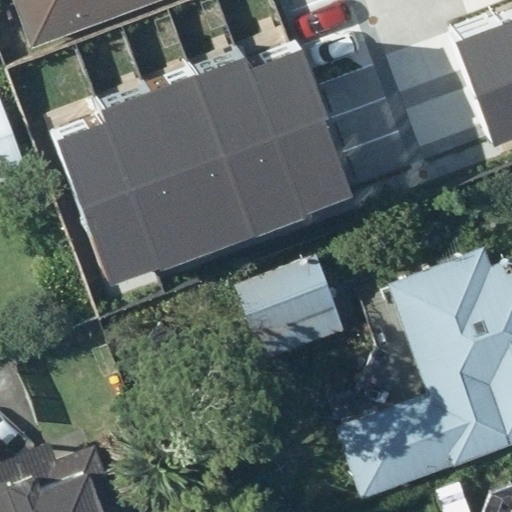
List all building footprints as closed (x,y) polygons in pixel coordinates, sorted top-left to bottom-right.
[(150,0),(14,0),(33,46),(150,0)] [(201,9),(67,59),(99,146),(234,96),(201,9)] [(219,164),(247,244),(503,153),(469,58),(438,69),(423,25),(293,71),(314,130),(219,164)] [(0,181),(29,171),(0,86),(0,181)] [(472,242),(369,273),(403,385),(312,412),(342,510),(511,458),(511,166),(503,169),(511,200),(511,242),(484,260),(472,242)] [(304,246),(222,274),(252,362),(335,333),(304,246)] [(0,511),(100,511),(69,433),(0,459),(0,511)]
